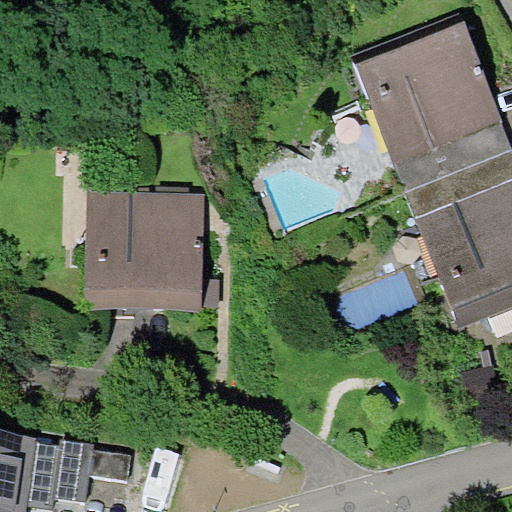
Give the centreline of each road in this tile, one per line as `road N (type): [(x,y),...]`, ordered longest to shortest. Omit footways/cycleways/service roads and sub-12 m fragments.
road 1 (residential): [(0,371),(218,394),(293,440),(361,505)]
road 2 (residential): [(361,505),(511,467)]
